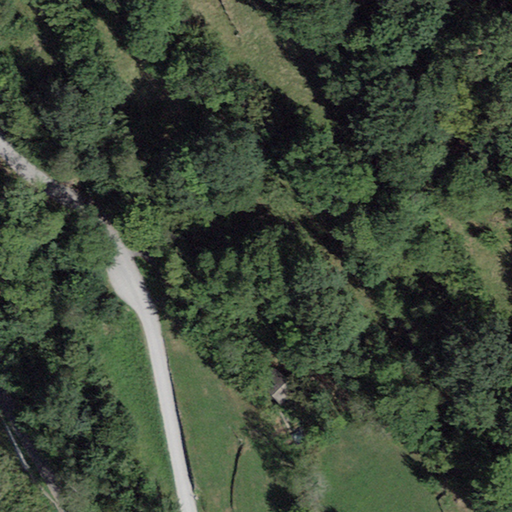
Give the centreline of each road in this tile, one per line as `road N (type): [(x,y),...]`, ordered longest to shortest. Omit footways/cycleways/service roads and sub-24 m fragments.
road 1 (track): [(495,511),(414,443),(216,301),(129,251)]
road 2 (tertiary): [(192,511),(129,251),(0,141)]
road 3 (track): [(389,0),(511,209)]
road 4 (track): [(164,379),(265,449),(284,511)]
road 5 (unclassified): [(72,511),(0,382)]
